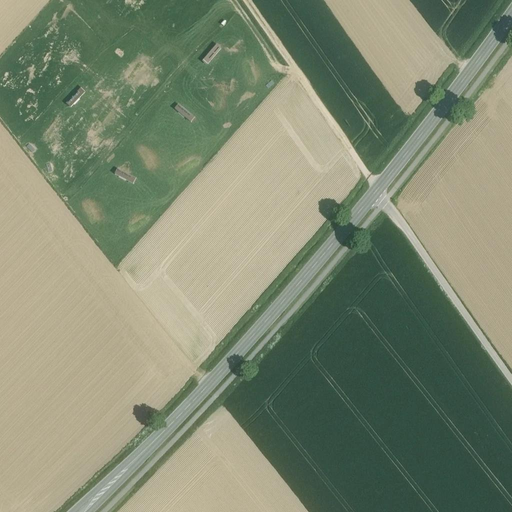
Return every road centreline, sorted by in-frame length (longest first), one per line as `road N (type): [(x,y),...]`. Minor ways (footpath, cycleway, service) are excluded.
road 1 (secondary): [(80,511),(229,362),(374,193)]
road 2 (unclassified): [(511,381),(374,193)]
road 3 (secondary): [(374,193),(511,13)]
